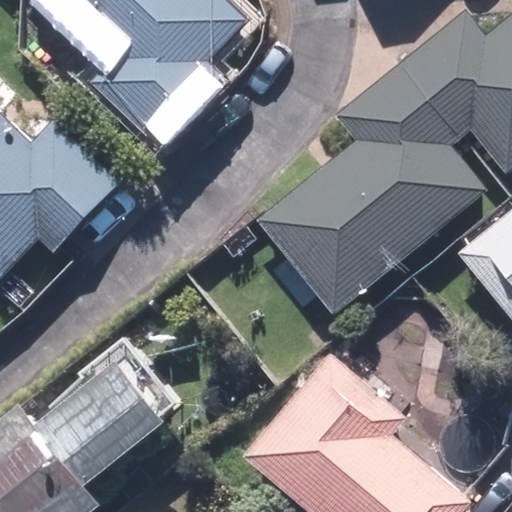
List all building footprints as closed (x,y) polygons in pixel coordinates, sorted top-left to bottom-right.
[(230,73),(217,62),(256,20),(235,0),(56,0),(120,60),(99,84),(168,144),(230,73)] [(511,23),(497,37),(476,11),(345,113),(365,139),(266,222),(341,311),(491,187),(461,151),(483,133),(511,167),(511,23)] [(106,206),(104,204),(126,182),(62,119),(40,142),(0,104),(0,270),(23,293),(106,206)] [(511,209),(463,249),(511,310),(511,209)] [(34,399),(0,426),(0,511),(93,511),(114,495),(102,481),(182,415),(132,355),(52,421),(34,399)] [(459,511),(468,502),(388,434),(402,417),(329,355),(242,457),(306,511),(459,511)]
